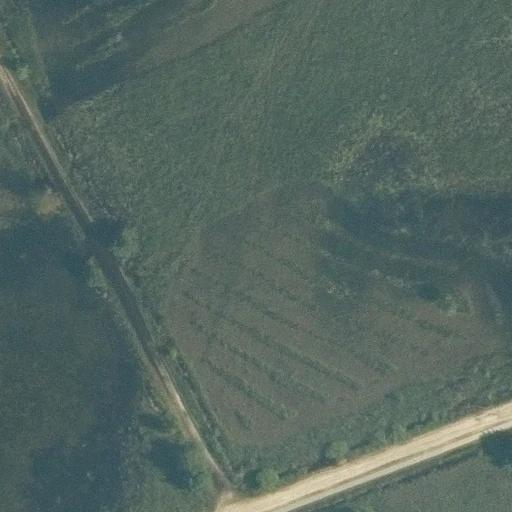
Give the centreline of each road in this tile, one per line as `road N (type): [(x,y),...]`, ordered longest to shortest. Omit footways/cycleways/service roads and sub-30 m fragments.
road 1 (track): [(0,67),(229,511)]
road 2 (track): [(511,410),(241,511)]
